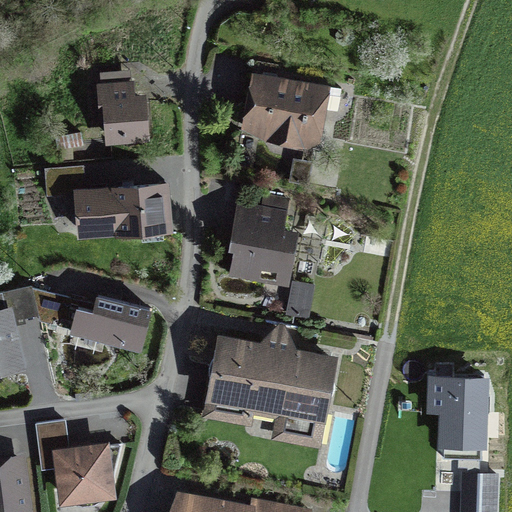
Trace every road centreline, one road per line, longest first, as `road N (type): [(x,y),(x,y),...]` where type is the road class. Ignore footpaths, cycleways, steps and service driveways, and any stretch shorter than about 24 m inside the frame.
road 1 (track): [(359,511),(430,129),(476,0)]
road 2 (residential): [(207,0),(194,56),(190,273),(125,511)]
